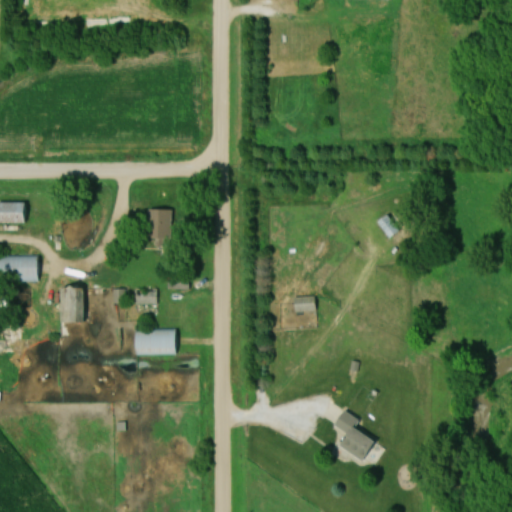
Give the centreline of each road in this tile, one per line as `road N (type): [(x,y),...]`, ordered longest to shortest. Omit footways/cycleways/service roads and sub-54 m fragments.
road 1 (residential): [(221,0),(219,511)]
road 2 (residential): [(221,173),(0,175)]
